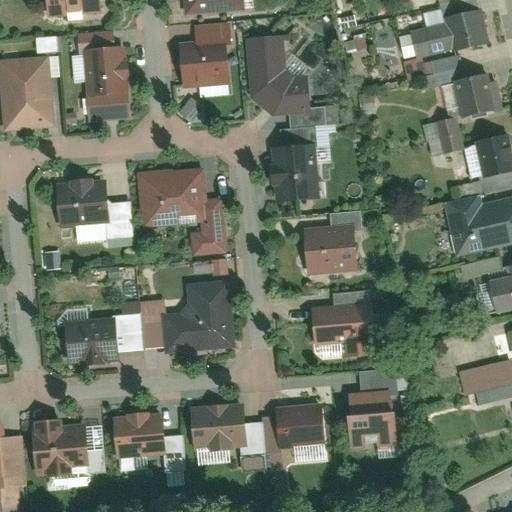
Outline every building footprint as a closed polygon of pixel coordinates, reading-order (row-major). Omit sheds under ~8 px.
[(48,0),(50,15),(102,11),(101,0),(48,0)] [(184,0),(186,15),(242,9),(241,0),(184,0)] [(486,50),(478,15),(442,23),(444,29),(409,37),(415,62),(448,54),(449,59),(486,50)] [(195,47),(180,48),(182,84),(227,82),(225,47),(229,47),(228,27),(194,29),(195,47)] [(77,53),(84,53),(88,100),(128,97),(123,50),(113,51),(111,33),(76,37),(77,53)] [(60,52),(59,37),(34,38),(35,53),(60,52)] [(282,41),(248,44),(253,97),(274,114),(289,113),(309,112),(309,109),(307,78),(294,79),(285,72),(282,41)] [(48,60),(0,63),(0,66),(5,132),(53,129),(48,60)] [(486,78),(451,86),(459,121),(500,112),(495,87),(488,89),(486,78)] [(309,112),(289,113),(290,130),(317,128),(325,128),(324,108),(309,109),(309,112)] [(461,152),(454,123),(435,127),(442,157),(461,152)] [(283,150),(273,150),(276,201),(317,199),(314,147),(318,147),(317,128),(290,130),(282,130),(283,150)] [(511,175),(511,170),(505,140),(473,147),(481,182),(511,175)] [(202,171),(138,176),(142,230),(177,227),(177,219),(200,217),(201,235),(192,235),(193,256),(225,254),(221,200),(205,202),(202,171)] [(107,204),(106,185),(56,189),(60,228),(109,224),(110,242),(133,240),(130,202),(107,204)] [(511,198),(446,210),(454,257),(511,246),(511,198)] [(303,235),(307,275),(355,271),(352,232),(356,232),(355,213),(328,215),(330,233),(303,235)] [(477,276),(484,313),(511,308),(511,257),(502,260),(504,270),(477,276)] [(227,260),(212,259),(211,275),(226,276),(227,260)] [(164,300),(142,301),(142,312),(145,346),(165,344),(166,352),(235,347),(230,279),(188,282),(190,311),(165,313),(164,300)] [(327,305),(307,307),(310,340),(337,338),(339,354),(368,351),(361,287),(325,291),(327,305)] [(145,346),(142,312),(113,314),(114,319),(67,322),(70,364),(117,360),(117,353),(145,351),(145,346)] [(511,373),(510,363),(463,372),(470,406),(511,397),(511,373)] [(398,370),(363,372),(364,389),(350,390),(353,446),(402,443),(398,370)] [(233,395),(187,398),(190,441),(236,437),(233,395)] [(271,408),(258,409),(260,442),(319,438),(316,397),(270,401),(271,408)] [(154,405),(108,408),(111,450),(157,447),(158,463),(180,461),(178,426),(155,428),(154,405)] [(59,412),(27,413),(30,466),(66,464),(66,458),(82,457),(82,465),(99,465),(97,441),(81,442),(79,415),(59,416),(59,412)] [(0,476),(20,475),(17,428),(0,429),(0,476)]
